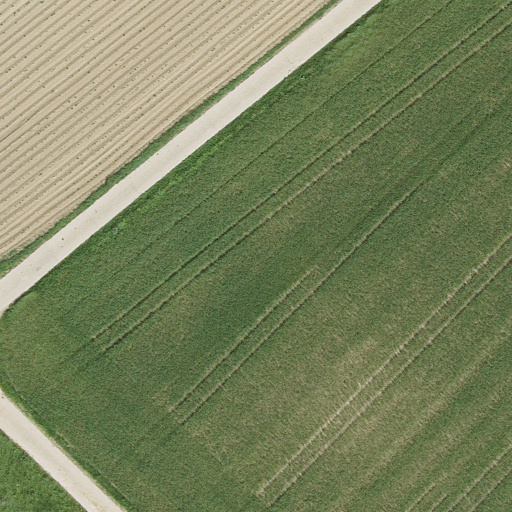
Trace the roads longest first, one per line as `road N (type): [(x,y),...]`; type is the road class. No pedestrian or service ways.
road 1 (track): [(0,299),(366,0)]
road 2 (track): [(95,511),(0,420)]
